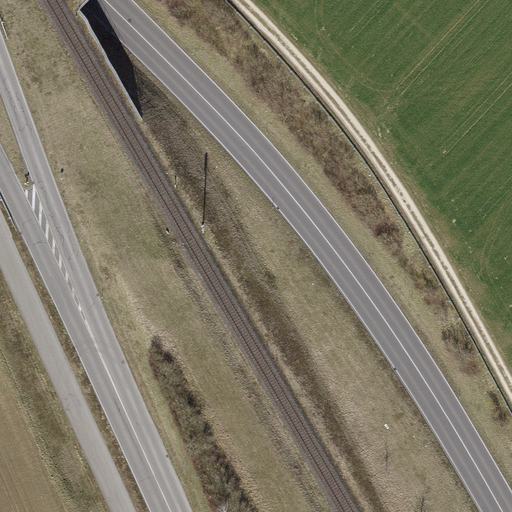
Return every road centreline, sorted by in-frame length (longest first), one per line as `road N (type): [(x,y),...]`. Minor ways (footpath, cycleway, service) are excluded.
road 1 (secondary): [(105,0),(297,202),(444,410),(501,511)]
road 2 (track): [(511,388),(411,210),(346,115),(241,0)]
road 3 (track): [(124,511),(0,239)]
road 4 (secondary): [(90,329),(79,273),(0,53)]
road 5 (secondary): [(90,329),(172,511)]
road 6 (secondary): [(0,161),(90,329)]
